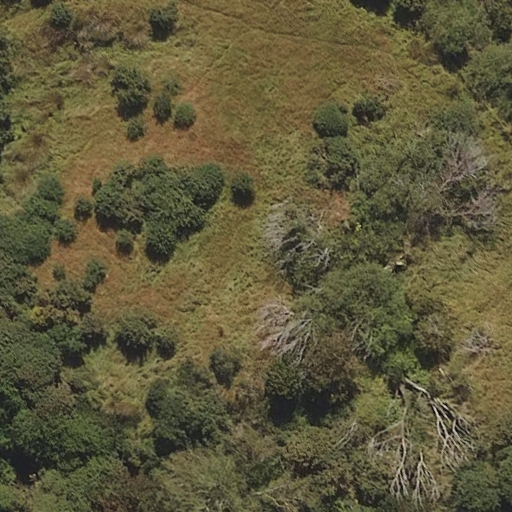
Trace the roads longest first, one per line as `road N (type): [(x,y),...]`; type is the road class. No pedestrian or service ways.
road 1 (track): [(511,164),(477,28),(435,0)]
road 2 (track): [(153,0),(0,73)]
